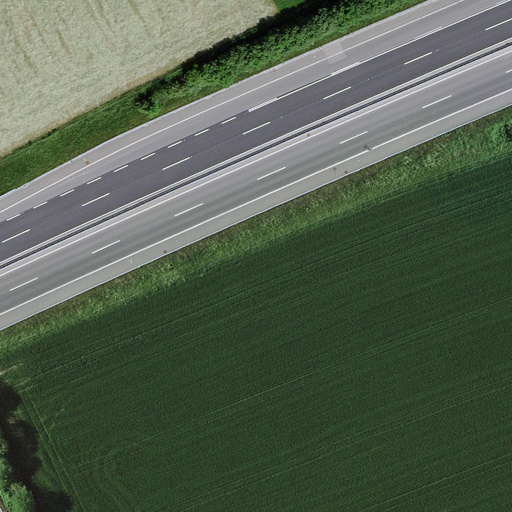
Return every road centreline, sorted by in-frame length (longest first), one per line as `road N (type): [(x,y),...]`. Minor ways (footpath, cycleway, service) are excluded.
road 1 (motorway): [(0,294),(511,69)]
road 2 (motorway): [(420,55),(0,242)]
